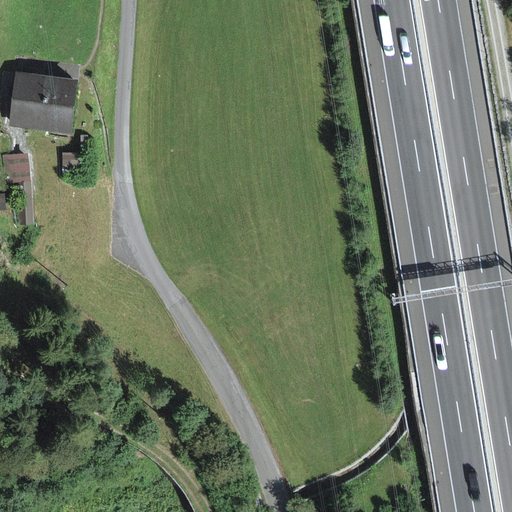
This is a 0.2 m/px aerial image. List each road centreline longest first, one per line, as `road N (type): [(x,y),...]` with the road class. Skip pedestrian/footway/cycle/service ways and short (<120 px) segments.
road 1 (unclassified): [(129,0),(118,164),(131,223),(269,447),(284,511)]
road 2 (motorway): [(390,0),(472,511)]
road 3 (motorway): [(511,444),(439,0)]
